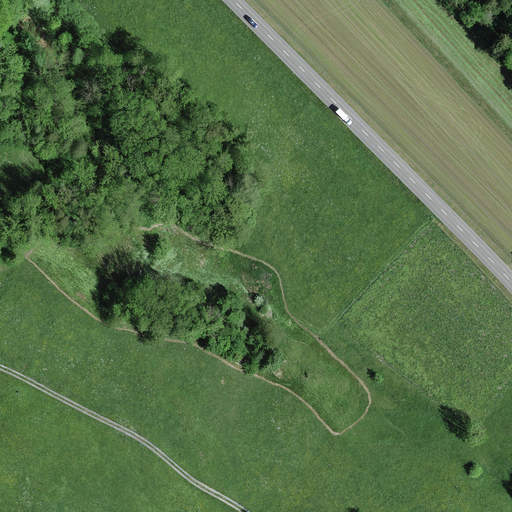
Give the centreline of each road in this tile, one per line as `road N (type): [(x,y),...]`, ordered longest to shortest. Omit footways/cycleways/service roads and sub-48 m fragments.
road 1 (primary): [(511,282),(232,0)]
road 2 (track): [(244,511),(143,439),(0,367)]
